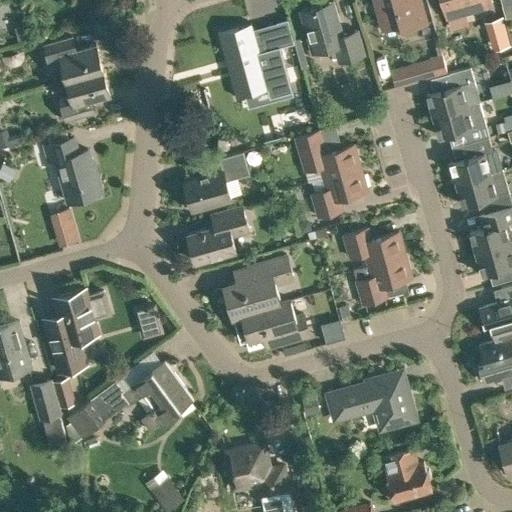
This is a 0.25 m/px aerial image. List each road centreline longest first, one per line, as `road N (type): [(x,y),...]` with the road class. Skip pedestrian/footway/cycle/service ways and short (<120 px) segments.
road 1 (residential): [(434,330),(248,378),(232,371),(138,239)]
road 2 (residential): [(434,330),(451,277),(396,87)]
road 3 (residential): [(138,239),(155,4)]
road 4 (residential): [(511,500),(478,472),(434,330)]
road 5 (residential): [(0,280),(138,239)]
